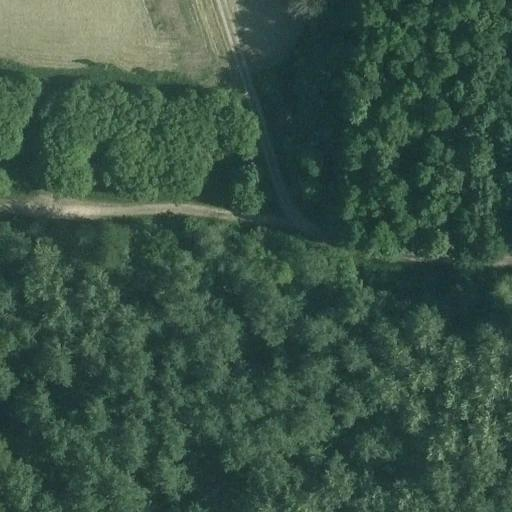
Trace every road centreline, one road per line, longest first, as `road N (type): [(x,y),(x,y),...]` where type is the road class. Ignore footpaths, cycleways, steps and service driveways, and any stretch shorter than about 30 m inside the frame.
road 1 (track): [(511,252),(310,232),(267,155),(228,0)]
road 2 (unknown): [(0,193),(297,213)]
